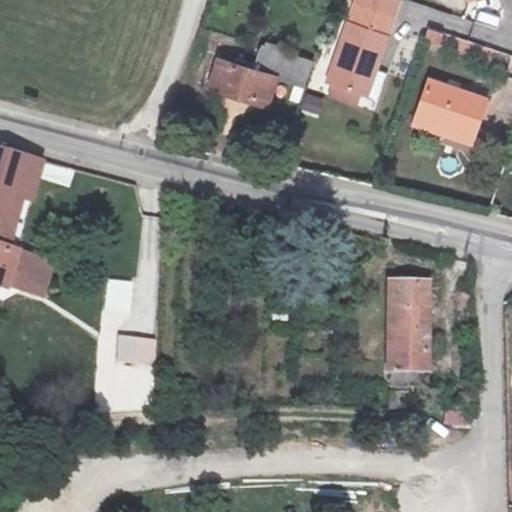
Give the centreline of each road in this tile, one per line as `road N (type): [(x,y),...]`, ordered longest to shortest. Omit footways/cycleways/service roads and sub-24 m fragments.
road 1 (tertiary): [(511,245),(134,158)]
road 2 (residential): [(187,0),(134,158)]
road 3 (tertiary): [(134,158),(0,122)]
